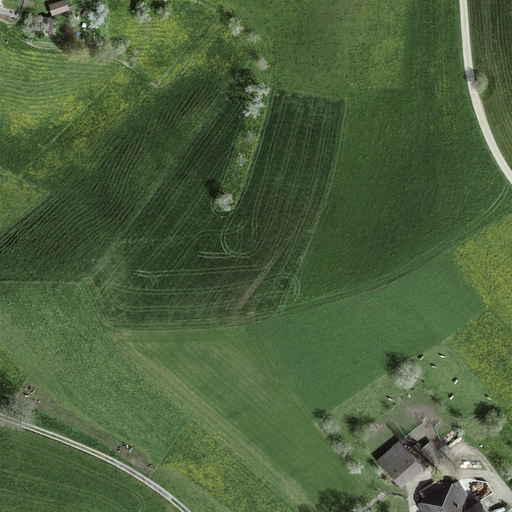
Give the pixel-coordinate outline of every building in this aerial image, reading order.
[(70,0),(69,0),(53,6),(57,18),(74,13),(70,0)] [(43,18),(42,30),(50,31),(51,19),(43,18)] [(400,442),(380,460),(401,485),(421,468),(422,469),(431,461),(421,450),(413,457),(400,442)] [(422,449),(432,461),(440,454),(430,442),(422,449)] [(486,511),(479,501),(481,499),(478,494),(471,499),(459,481),(444,491),(438,483),(421,493),(425,499),(418,503),(424,511),(486,511)]
